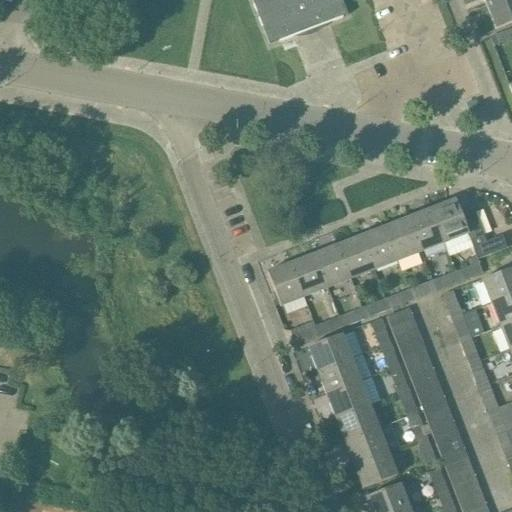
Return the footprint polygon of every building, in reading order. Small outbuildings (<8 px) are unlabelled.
[(251,0),(269,46),(278,43),(279,43),(343,19),(342,18),(347,16),(341,0),(251,0)] [(496,30),(511,23),(511,0),(503,0),(487,6),(496,30)] [(511,29),(490,38),(493,46),(511,38),(511,29)] [(485,241),(473,212),(461,216),(455,199),(430,209),(443,243),(467,234),(472,246),(485,241)] [(484,212),(494,214),(495,206),(486,204),(484,212)] [(430,209),(408,217),(421,252),(443,243),(430,209)] [(408,217),(384,227),(397,261),(421,252),(408,217)] [(384,227),(361,236),(374,270),(397,261),(384,227)] [(477,259),(506,247),(501,234),(485,241),(472,246),(477,259)] [(361,236),(337,245),(350,280),(374,270),(361,236)] [(327,289),(350,280),(337,245),(314,254),(327,289)] [(314,254),(290,263),(304,298),(327,289),(314,254)] [(483,272),(480,262),(455,272),(458,282),(483,272)] [(304,298),(290,263),(266,273),(280,307),(304,298)] [(511,267),(481,280),(490,303),(511,295),(511,267)] [(458,282),(455,272),(432,281),(436,290),(458,282)] [(436,290),(432,281),(408,290),(412,300),(436,290)] [(412,300),(408,290),(385,299),(389,309),(412,300)] [(450,319),(460,315),(451,291),(441,295),(450,319)] [(511,295),(490,303),(499,328),(511,322),(511,295)] [(389,309),(385,299),(361,308),(365,318),(389,309)] [(365,318),(361,308),(338,317),(342,327),(365,318)] [(386,317),(390,327),(413,318),(409,308),(386,317)] [(460,343),(470,339),(460,315),(450,319),(460,343)] [(342,327),(338,317),(315,327),(319,336),(342,327)] [(390,327),(394,337),(417,328),(413,318),(390,327)] [(380,320),(371,323),(380,348),(390,344),(380,320)] [(511,322),(499,328),(508,350),(511,348),(511,322)] [(291,332),(296,345),(319,336),(315,327),(313,323),(291,332)] [(394,337),(398,347),(420,338),(417,328),(394,337)] [(307,347),(317,372),(351,359),(341,334),(307,347)] [(398,347),(401,357),(424,348),(420,338),(398,347)] [(469,366),(479,362),(470,339),(460,343),(469,366)] [(390,344),(380,348),(389,370),(398,366),(390,344)] [(401,357),(405,367),(428,358),(424,348),(401,357)] [(405,367),(409,377),(432,368),(428,358),(405,367)] [(317,372),(325,395),(360,382),(351,359),(317,372)] [(478,390),(488,386),(479,362),(469,366),(478,390)] [(398,366),(389,370),(398,394),(408,390),(398,366)] [(409,377),(413,387),(436,379),(432,368),(409,377)] [(413,387),(417,397),(440,389),(436,379),(413,387)] [(325,395),(334,419),(369,406),(360,382),(325,395)] [(487,413),(497,409),(488,386),(478,390),(487,413)] [(417,397),(421,407),(444,399),(440,389),(417,397)] [(408,390),(398,394),(407,417),(417,414),(408,390)] [(421,407),(425,418),(448,409),(444,399),(421,407)] [(334,419),(343,442),(378,429),(369,406),(334,419)] [(425,418),(429,428),(451,419),(448,409),(425,418)] [(511,424),(509,419),(502,421),(497,409),(487,413),(496,436),(506,432),(511,429),(511,424)] [(417,414),(407,417),(416,439),(425,435),(417,414)] [(429,428),(433,438),(455,429),(451,419),(429,428)] [(343,442),(352,464),(386,451),(378,429),(343,442)] [(433,438),(436,448),(459,439),(455,429),(433,438)] [(505,459),(511,456),(511,447),(506,432),(496,436),(505,459)] [(425,435),(416,439),(425,463),(435,460),(425,435)] [(436,448),(440,458),(463,449),(459,439),(436,448)] [(440,458),(444,468),(467,459),(463,449),(440,458)] [(386,451),(352,464),(361,489),(396,476),(386,451)] [(444,468),(448,478),(471,469),(467,459),(444,468)] [(439,469),(429,473),(438,498),(448,494),(439,469)] [(448,478),(452,488),(475,479),(471,469),(448,478)] [(452,488),(456,498),(479,489),(475,479),(452,488)] [(365,498),(370,511),(401,511),(409,509),(400,484),(365,498)] [(456,498),(460,508),(483,500),(479,489),(456,498)] [(455,511),(448,494),(438,498),(443,511),(455,511)] [(480,511),(486,510),(483,500),(460,508),(461,511),(480,511)]
